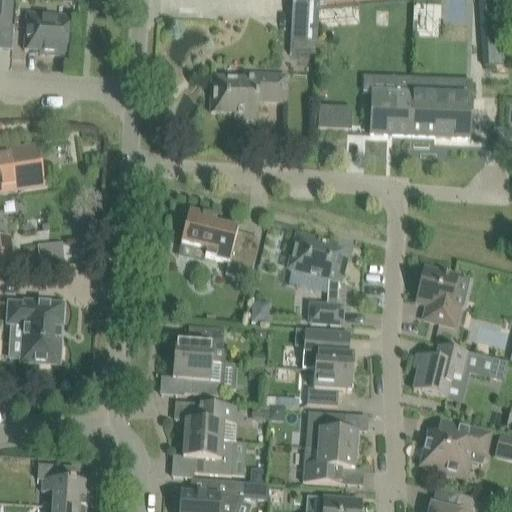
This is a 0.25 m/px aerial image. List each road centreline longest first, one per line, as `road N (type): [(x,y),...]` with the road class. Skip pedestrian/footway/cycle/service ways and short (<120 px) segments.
road 1 (residential): [(391,511),(399,471),(392,336),(402,190)]
road 2 (residential): [(130,165),(402,190)]
road 3 (unclassified): [(109,431),(130,165)]
road 4 (residential): [(136,97),(0,86)]
